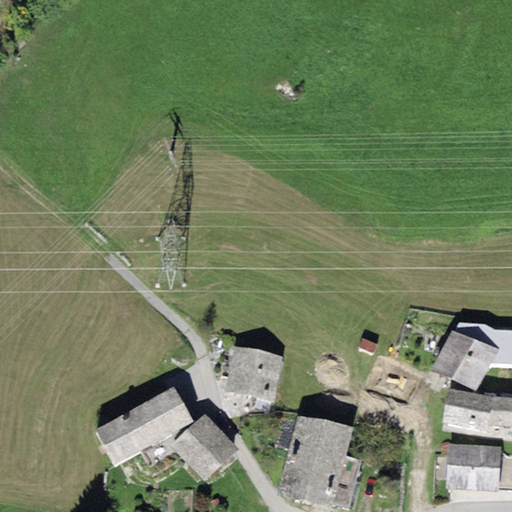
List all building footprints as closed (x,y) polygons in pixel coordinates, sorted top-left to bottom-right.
[(455,333),(450,331),(430,371),(475,390),(489,364),(511,366),(511,332),(494,332),(485,325),(461,323),(455,333)] [(274,401),(281,356),(234,349),(227,394),(274,401)] [(94,429),(114,465),(194,422),(174,386),(94,429)] [(511,400),(494,399),(447,389),(441,424),(488,434),(489,426),(511,427),(511,400)] [(205,415),(170,447),(203,482),(238,450),(205,415)] [(352,428),(297,415),(287,458),(342,470),(352,428)] [(499,447),(448,445),(446,489),(498,492),(511,492),(511,457),(499,457),(499,447)] [(342,470),(287,458),(278,498),(333,510),(342,470)]
